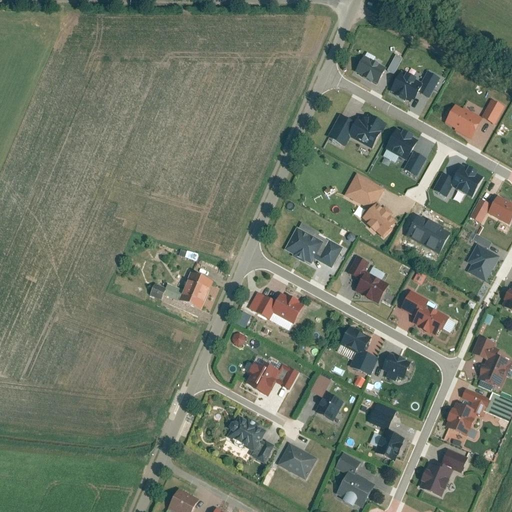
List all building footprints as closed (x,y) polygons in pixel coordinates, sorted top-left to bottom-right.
[(396,76),(403,59),(396,56),(389,73),(396,76)] [(388,71),(363,57),(353,73),(378,87),(388,71)] [(399,75),(389,94),(413,106),(414,104),(416,105),(420,97),(431,102),(441,82),(428,75),(422,87),(418,85),(420,81),(410,76),(408,80),(399,75)] [(485,117),(499,125),(508,107),(494,100),(485,117)] [(457,106),(446,125),(471,141),(483,122),(457,106)] [(342,115),(331,137),(345,145),(356,122),(342,115)] [(359,121),(349,138),(373,152),(383,134),(381,133),(385,126),(371,118),(367,125),(359,121)] [(422,142),(396,130),(384,154),(409,166),(422,142)] [(443,175),(432,192),(445,200),(453,188),(470,199),(483,180),(463,168),(454,182),(443,175)] [(388,189),(359,173),(347,194),(376,210),(388,189)] [(511,221),(511,204),(499,198),(489,216),(509,227),(511,221)] [(491,207),(480,200),(469,219),(480,226),(491,207)] [(384,203),(366,219),(384,239),(402,223),(384,203)] [(451,234),(418,216),(406,239),(439,257),(451,234)] [(300,228),(288,250),(296,255),(295,257),(308,264),(309,261),(315,265),(318,259),(335,268),(346,248),(322,235),(327,227),(319,223),(316,228),(305,222),(302,229),(300,228)] [(471,265),(466,273),(487,284),(502,258),(487,250),(491,242),(475,233),(471,242),(476,245),(466,262),(471,265)] [(371,266),(359,259),(349,278),(360,284),(355,294),(380,307),(391,287),(384,283),(387,277),(375,270),(371,277),(367,274),(371,266)] [(420,271),(415,281),(424,285),(429,276),(420,271)] [(213,283),(191,274),(180,301),(202,309),(213,283)] [(169,285),(167,289),(157,284),(152,295),(164,301),(166,296),(179,302),(183,291),(169,285)] [(415,291),(404,310),(419,318),(416,324),(440,337),(445,329),(454,334),(460,323),(431,307),(434,301),(415,291)] [(256,293),(246,311),(268,322),(271,315),(294,326),(304,306),(281,294),(276,303),(256,293)] [(351,326),(342,344),(348,347),(344,355),(355,360),(352,366),(372,376),(381,358),(376,356),(380,349),(372,345),(376,338),(351,326)] [(240,333),(232,342),(240,349),(248,340),(240,333)] [(500,344),(482,336),(475,354),(490,360),(482,380),(505,390),(510,377),(511,377),(511,359),(496,353),(500,344)] [(390,353),(382,371),(388,374),(386,379),(396,383),(398,378),(406,381),(413,363),(390,353)] [(251,379),(247,386),(270,399),(278,385),(289,392),(300,374),(284,365),(283,367),(277,364),(278,362),(270,358),(267,362),(259,357),(248,377),(251,379)] [(309,369),(305,375),(312,379),(316,372),(309,369)] [(322,375),(313,392),(326,398),(318,413),(338,424),(349,402),(328,392),(334,381),(322,375)] [(356,384),(364,388),(368,380),(360,376),(356,384)] [(370,382),(368,389),(374,391),(376,384),(370,382)] [(459,403),(448,428),(472,438),(481,417),(487,419),(490,413),(511,422),(511,399),(497,393),(494,399),(470,389),(464,405),(459,403)] [(386,429),(376,454),(396,462),(399,455),(402,456),(407,445),(405,444),(407,438),(390,431),(395,416),(375,408),(369,422),(386,429)] [(242,416),(230,438),(238,443),(240,440),(249,445),(248,448),(257,453),(254,457),(268,464),(278,446),(270,441),(268,444),(265,442),(270,431),(263,427),(264,425),(250,417),(248,419),(242,416)] [(294,443),(282,465),(293,472),(291,476),(299,481),(302,477),(309,481),(321,459),(294,443)] [(435,459),(423,490),(445,499),(456,470),(467,475),(473,458),(450,450),(445,463),(435,459)] [(342,453),(333,469),(344,476),(334,493),(363,509),(376,486),(355,475),(361,464),(342,453)] [(182,488),(168,511),(196,511),(203,500),(182,488)]
